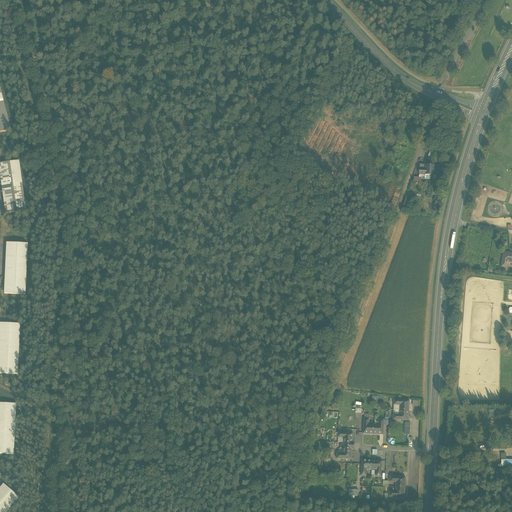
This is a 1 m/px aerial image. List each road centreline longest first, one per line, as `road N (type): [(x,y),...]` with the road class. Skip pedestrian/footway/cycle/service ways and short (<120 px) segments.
road 1 (track): [(20,0),(70,193),(58,511)]
road 2 (track): [(281,511),(438,95)]
road 3 (primary): [(428,511),(443,281),(483,114)]
road 4 (primary): [(325,0),(400,75),(438,95)]
